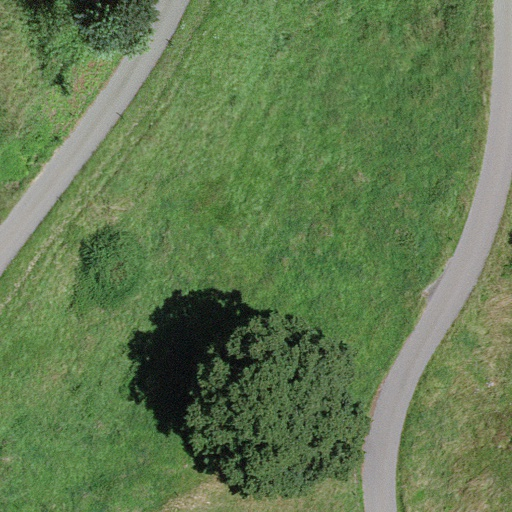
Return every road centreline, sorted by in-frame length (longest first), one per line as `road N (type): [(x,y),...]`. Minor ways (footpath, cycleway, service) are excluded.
road 1 (unclassified): [(383,511),(390,423),(485,205),(500,0)]
road 2 (unclassified): [(165,0),(134,65),(0,237)]
